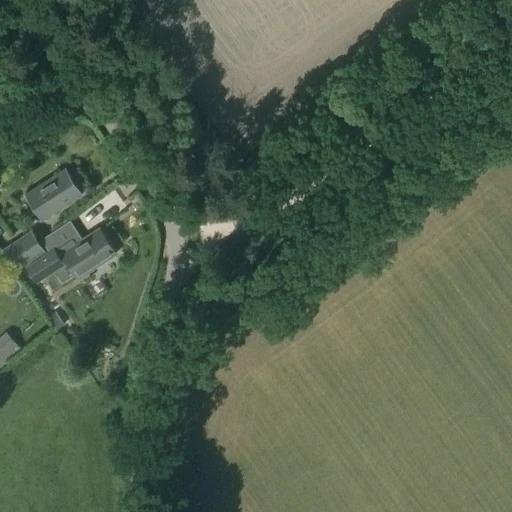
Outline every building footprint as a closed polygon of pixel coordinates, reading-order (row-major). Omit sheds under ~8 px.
[(42,219),(56,211),(81,195),(65,169),(26,194),(42,219)] [(72,222),(53,235),(61,246),(72,239),(76,246),(84,241),(72,222)] [(36,282),(67,262),(76,277),(115,252),(101,230),(84,241),(76,246),(72,239),(61,246),(53,235),(42,242),(50,253),(27,268),(36,282)] [(16,269),(43,252),(30,231),(3,249),(16,269)] [(56,311),(48,317),(57,330),(65,324),(56,311)] [(8,333),(0,339),(0,363),(20,346),(8,333)]
